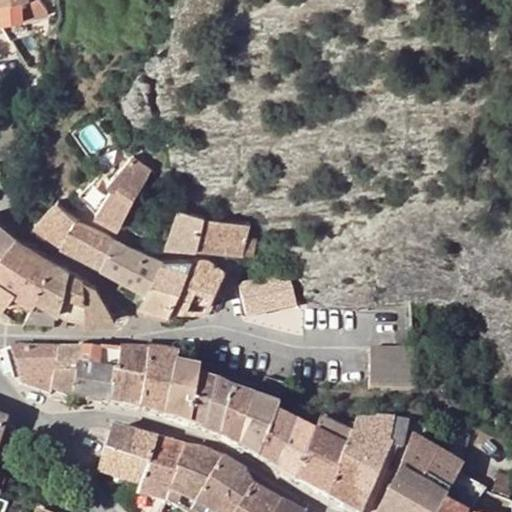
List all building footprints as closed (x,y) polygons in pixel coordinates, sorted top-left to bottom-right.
[(20,0),(21,0),(21,6),(23,20),(38,18),(48,17),(47,11),(39,0),(20,0)] [(1,7),(2,26),(23,24),(23,20),(21,6),(1,7)] [(0,122),(0,158),(19,155),(16,121),(0,122)] [(96,211),(120,224),(123,218),(138,190),(152,170),(133,155),(129,159),(109,181),(111,187),(96,211)] [(62,243),(63,241),(77,218),(57,202),(35,224),(62,243)] [(205,216),(178,209),(166,242),(166,244),(197,247),(205,216)] [(197,247),(227,251),(253,254),(256,239),(247,238),(250,224),(205,216),(197,247)] [(86,252),(102,261),(113,237),(83,223),(77,218),(63,241),(68,243),(86,252)] [(0,222),(0,253),(1,253),(17,236),(0,222)] [(34,246),(17,236),(1,253),(6,257),(19,267),(34,246)] [(118,270),(128,276),(120,287),(142,300),(148,287),(152,278),(162,259),(113,237),(102,261),(118,270)] [(34,300),(36,296),(53,258),(34,246),(19,267),(23,271),(12,286),(17,289),(34,300)] [(252,261),(253,254),(227,251),(227,255),(241,260),(252,261)] [(19,267),(6,257),(0,263),(0,284),(3,281),(12,286),(23,271),(19,267)] [(55,324),(58,311),(60,312),(70,269),(53,258),(36,296),(34,300),(31,308),(24,323),(55,324)] [(172,306),(174,306),(207,309),(217,286),(224,269),(207,258),(193,259),(180,288),(172,306)] [(152,278),(180,288),(193,259),(162,259),(152,278)] [(70,269),(60,312),(58,311),(55,324),(86,325),(115,320),(96,285),(84,278),(70,269)] [(246,315),(267,310),(277,308),(296,304),(289,273),(249,282),(239,285),(246,315)] [(140,304),(171,313),(174,306),(172,306),(180,288),(152,278),(148,287),(142,300),(140,304)] [(17,289),(12,286),(3,281),(0,284),(0,309),(12,296),(17,289)] [(31,308),(34,300),(17,289),(12,296),(31,308)] [(278,315),(277,308),(267,310),(268,317),(278,315)] [(369,390),(417,390),(414,362),(413,356),(413,346),(411,346),(370,346),(369,390)] [(75,370),(113,374),(117,352),(78,350),(78,351),(55,352),(53,376),(75,373),(75,370)] [(0,355),(11,380),(17,379),(10,351),(0,351),(0,355)] [(49,395),(50,391),(71,399),(75,373),(53,376),(55,352),(10,351),(17,379),(19,386),(49,395)] [(162,419),(174,369),(176,357),(164,355),(164,352),(149,351),(149,353),(148,353),(137,411),(162,419)] [(117,352),(113,374),(109,405),(124,407),(137,411),(148,353),(117,352)] [(162,419),(188,427),(196,379),(197,374),(174,369),(162,419)] [(88,401),(109,405),(113,374),(75,370),(75,373),(71,399),(88,401)] [(212,385),(196,379),(188,427),(201,432),(212,385)] [(264,379),(257,402),(277,409),(286,386),(264,379)] [(201,432),(218,440),(231,393),(212,385),(201,432)] [(218,440),(234,447),(250,400),(231,393),(218,440)] [(257,402),(250,400),(234,447),(257,459),(272,418),(274,418),(277,409),(257,402)] [(291,426),(274,418),(272,418),(257,459),(276,469),(291,426)] [(327,499),(350,436),(319,422),(313,436),(295,481),(327,499)] [(350,511),(362,511),(377,476),(381,467),(388,450),(390,448),(385,447),(390,424),(373,423),(373,425),(353,426),(351,432),(350,436),(327,499),(350,511)] [(395,452),(400,453),(405,427),(390,424),(385,447),(390,448),(388,450),(395,452)] [(276,469),(295,481),(313,436),(291,426),(276,469)] [(134,438),(109,431),(102,454),(127,462),(134,438)] [(146,468),(147,468),(154,443),(134,438),(127,462),(146,468)] [(427,449),(410,439),(405,453),(398,471),(376,511),(436,511),(440,506),(458,472),(461,468),(427,449)] [(138,488),(135,496),(166,503),(174,505),(180,499),(194,505),(219,462),(199,454),(154,443),(147,468),(146,468),(140,489),(138,488)] [(129,494),(135,496),(138,488),(140,489),(146,468),(127,462),(102,454),(96,474),(132,486),(129,494)] [(191,509),(189,511),(235,511),(249,489),(242,475),(219,462),(194,505),(191,509)] [(511,479),(498,475),(491,492),(508,499),(511,488),(511,479)] [(273,511),(278,505),(249,489),(235,511),(273,511)] [(278,505),(273,511),(296,511),(279,503),(278,505)]
